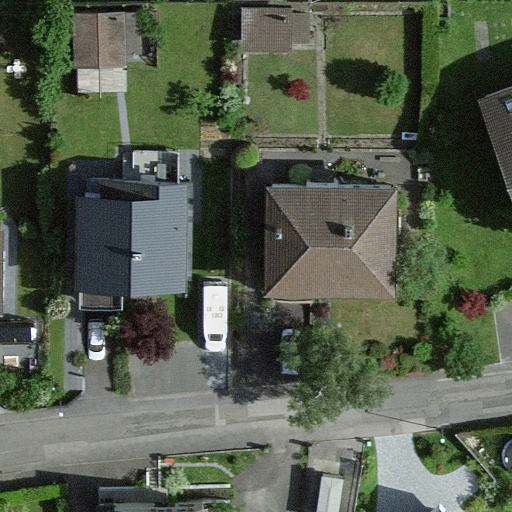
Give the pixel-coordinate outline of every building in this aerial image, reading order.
[(84,0),(86,48),(140,46),(138,0),(84,0)] [(97,76),(135,78),(136,51),(98,50),(97,76)] [(511,72),(476,86),(511,184),(511,72)] [(388,174),(261,175),(261,284),(388,284),(388,174)] [(181,181),(70,182),(71,283),(182,283),(181,181)] [(204,511),(204,493),(102,495),(102,511),(204,511)]
